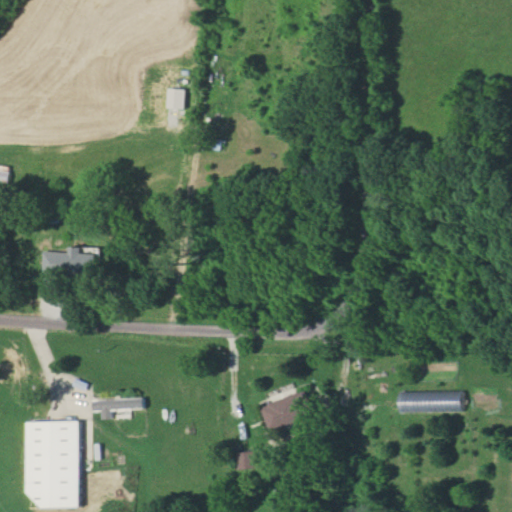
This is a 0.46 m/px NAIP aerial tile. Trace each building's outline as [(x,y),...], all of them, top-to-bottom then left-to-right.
[(167,108),(185,108),(186,89),(168,88),(167,108)] [(0,182),(11,183),(11,166),(0,165),(0,182)] [(75,252),(44,251),(44,275),(99,276),(99,253),(75,253),(75,252)] [(262,406),(271,432),(316,416),(308,390),(262,406)] [(146,409),(145,397),(94,400),(94,411),(103,411),(103,419),(114,418),(113,410),(146,409)] [(84,507),(82,420),(28,422),(30,498),(45,498),(45,508),(84,507)] [(239,472),(260,469),(258,450),(237,453),(239,472)]
